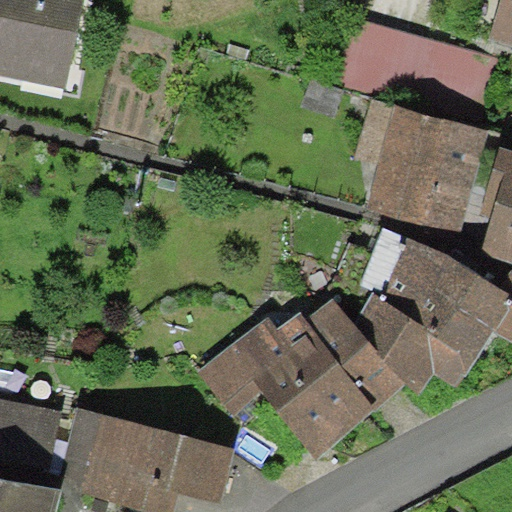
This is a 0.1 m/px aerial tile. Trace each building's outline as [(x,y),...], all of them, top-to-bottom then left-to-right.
[(91,0),(0,0),(0,80),(74,95),(91,0)] [(511,0),(499,0),(488,39),(511,45),(511,0)] [(497,57),(346,16),(328,83),(479,123),(497,57)] [(492,136),(374,99),(355,160),(383,169),(370,213),(459,241),(492,136)] [(511,157),(506,156),(498,183),(511,187),(511,188),(492,253),(511,259),(511,157)] [(511,270),(509,269),(499,286),(409,236),(378,295),(373,292),(354,321),(406,386),(417,397),(436,371),(459,385),(496,330),(511,339),(511,270)] [(354,321),(335,297),(307,319),(300,310),(277,328),(266,315),(197,370),(233,415),(262,391),(316,458),(406,386),(354,321)] [(61,414),(0,401),(0,464),(49,475),(61,414)] [(236,447),(85,407),(62,511),(172,511),(176,500),(218,511),(236,447)] [(0,511),(47,511),(51,494),(0,481),(0,511)]
